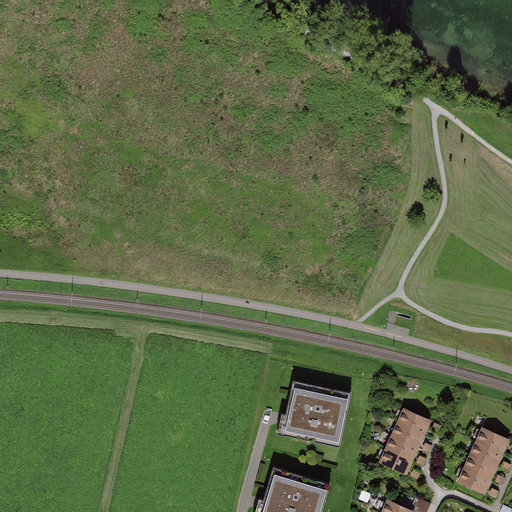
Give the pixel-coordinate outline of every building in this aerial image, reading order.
[(352,392),(294,380),(283,430),(342,442),(352,392)] [(401,422),(427,434),(432,421),(407,410),(401,422)] [(395,435),(421,447),(427,434),(401,422),(395,435)] [(442,425),(435,422),(432,429),(439,432),(442,425)] [(477,441),(505,453),(511,440),(483,427),(477,441)] [(389,448),(415,460),(421,447),(395,435),(389,448)] [(471,454),(499,467),(505,453),(477,441),(471,454)] [(433,445),(426,442),(423,449),(430,452),(433,445)] [(384,461),(409,473),(415,460),(389,448),(384,461)] [(464,468),(492,481),(499,467),(471,454),(464,468)] [(428,458),(420,455),(417,462),(425,465),(428,458)] [(511,464),(505,461),(502,468),(508,471),(511,464)] [(322,511),(331,484),(275,466),(259,511),(322,511)] [(414,468),(411,475),(418,478),(421,471),(414,468)] [(458,482),(486,494),(492,481),(464,468),(458,482)] [(506,477),(499,474),(496,481),(503,484),(506,477)] [(500,491),(493,487),(490,493),(498,496),(500,491)] [(383,511),(414,511),(416,510),(389,498),(383,511)]
